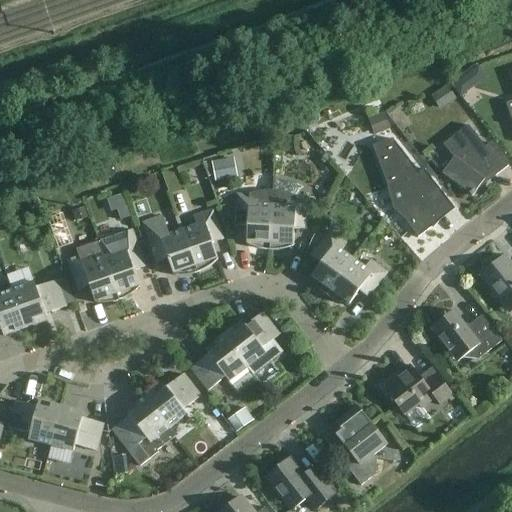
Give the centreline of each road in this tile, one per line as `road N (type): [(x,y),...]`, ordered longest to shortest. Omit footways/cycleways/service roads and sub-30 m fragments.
road 1 (residential): [(345,369),(166,503),(109,510),(58,495)]
road 2 (residential): [(511,202),(449,249),(345,369)]
road 3 (residential): [(171,312),(268,286),(287,297),(345,369)]
road 4 (residential): [(52,356),(103,379),(158,345),(171,312)]
road 5 (residential): [(52,356),(171,312)]
